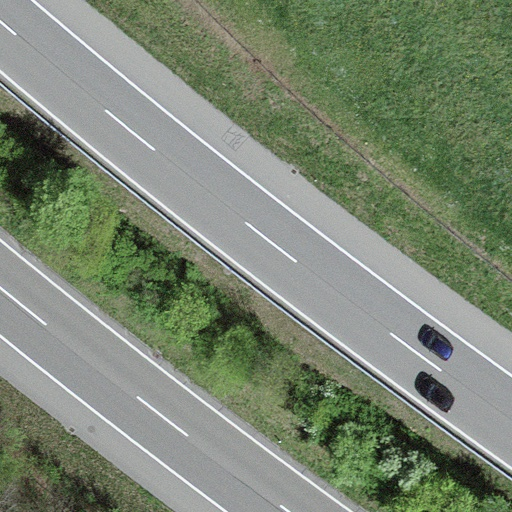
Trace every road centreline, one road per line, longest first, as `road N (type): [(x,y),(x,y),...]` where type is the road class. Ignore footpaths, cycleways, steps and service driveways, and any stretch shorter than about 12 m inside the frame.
road 1 (motorway): [(511,422),(268,241),(0,21)]
road 2 (motorway): [(0,287),(288,511)]
